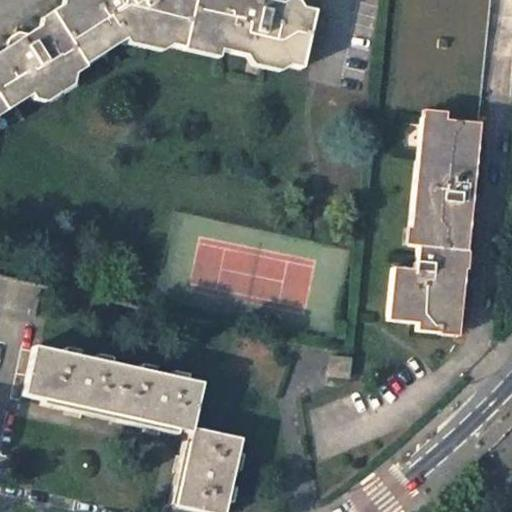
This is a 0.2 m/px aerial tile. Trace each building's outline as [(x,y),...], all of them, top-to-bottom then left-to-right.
[(62,0),(62,2),(51,8),(86,61),(107,48),(124,37),(128,42),(147,47),(162,51),(170,40),(185,43),(194,0),(62,0)] [(194,0),(185,43),(184,49),(218,56),(220,47),(246,53),(255,64),(266,66),(282,70),(289,63),(301,65),(314,10),(301,7),(298,0),(281,0),(279,0),(194,0)] [(85,64),(86,61),(51,8),(41,15),(41,22),(26,33),(19,30),(9,35),(8,41),(0,47),(0,97),(6,108),(29,92),(34,98),(45,98),(59,89),(70,82),(74,71),(85,64)] [(401,242),(411,243),(466,249),(479,123),(444,119),(445,112),(422,109),(421,116),(417,154),(409,228),(402,227),(401,242)] [(466,249),(411,243),(408,266),(387,263),(381,317),(415,321),(414,330),(457,335),(466,249)] [(0,309),(34,317),(41,287),(0,277),(0,309)] [(21,395),(187,435),(189,428),(199,384),(32,347),(21,395)] [(348,360),(326,358),(325,376),(347,379),(348,360)] [(189,428),(187,435),(170,506),(198,511),(221,511),(238,438),(189,428)]
